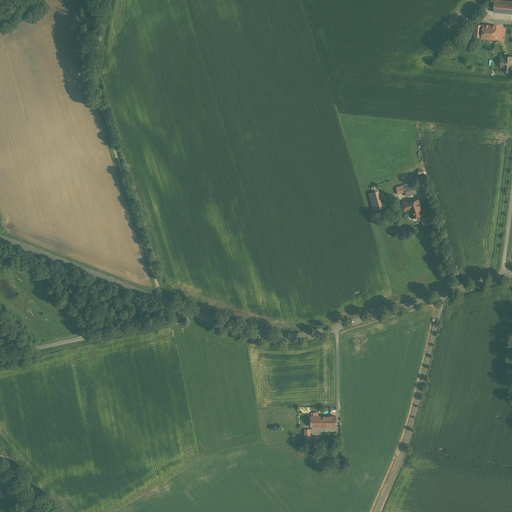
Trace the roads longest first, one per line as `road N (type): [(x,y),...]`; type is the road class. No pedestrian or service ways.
road 1 (unclassified): [(106,0),(94,74),(160,300)]
road 2 (tertiary): [(444,294),(297,336),(260,336),(186,310)]
road 3 (unclassified): [(376,511),(409,432),(444,294)]
road 4 (unclassified): [(186,310),(0,354)]
road 5 (tertiary): [(160,300),(0,237)]
